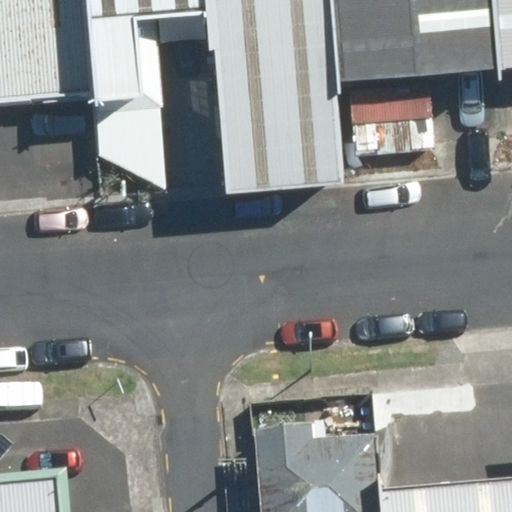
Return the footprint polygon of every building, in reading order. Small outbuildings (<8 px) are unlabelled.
[(0,0),(0,96),(98,89),(90,0),(0,0)] [(90,0),(98,89),(150,84),(146,8),(211,2),(210,0),(90,0)] [(511,0),(324,0),(331,71),(511,55),(511,0)] [(248,435),(255,511),(380,511),(379,500),(372,438),(309,442),(309,433),(248,435)] [(56,511),(54,484),(0,488),(0,511),(56,511)] [(511,511),(511,488),(379,500),(380,511),(511,511)]
